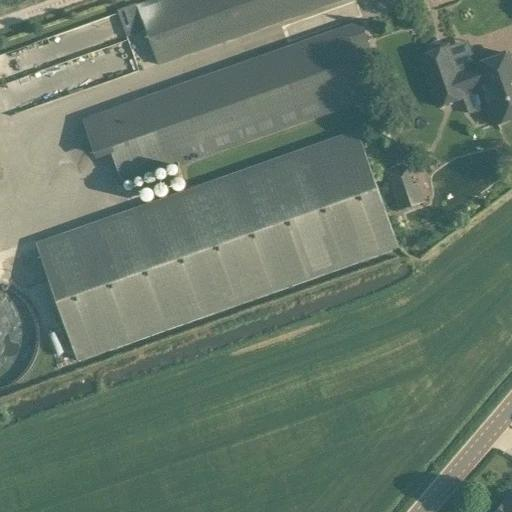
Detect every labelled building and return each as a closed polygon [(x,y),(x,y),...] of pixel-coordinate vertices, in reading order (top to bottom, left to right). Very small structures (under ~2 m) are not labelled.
[(137,4),(118,10),(120,14),(128,37),(147,30),(149,36),(160,67),(344,0),(151,0),(138,5),(137,5),(137,4)] [(361,21),(143,98),(99,114),(122,181),(369,95),(354,53),(371,48),(361,21)] [(511,65),(508,54),(489,61),(475,65),(477,70),(459,76),(449,47),(423,56),(441,108),(467,99),(465,94),(481,88),(489,109),(496,106),(502,123),(511,119),(511,65)] [(35,243),(49,282),(77,363),(155,336),(399,250),(357,130),(187,190),(115,215),(35,243)] [(385,171),(399,211),(425,202),(418,183),(413,185),(406,164),(385,171)] [(31,366),(39,349),(42,330),(38,311),(28,294),(13,281),(0,275),(0,387),(0,388),(17,379),(31,366)] [(511,511),(511,495),(497,511),(511,511)]
